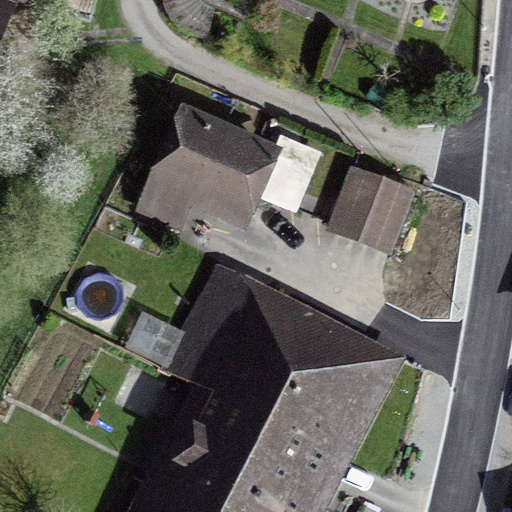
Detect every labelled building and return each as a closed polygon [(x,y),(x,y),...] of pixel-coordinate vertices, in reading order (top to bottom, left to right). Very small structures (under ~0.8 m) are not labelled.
[(290,164),(190,122),(146,227),(190,246),(202,220),(256,243),(290,164)] [(424,204),(360,179),(335,242),(399,267),(424,204)] [(206,403),(320,462),(363,375),(240,314),(197,400),(206,403)] [(173,468),(258,511),(294,511),(320,462),(206,403),(173,468)] [(258,511),(173,468),(149,511),(258,511)]
